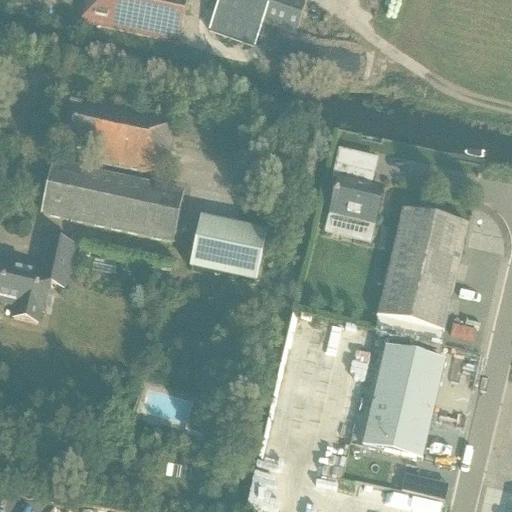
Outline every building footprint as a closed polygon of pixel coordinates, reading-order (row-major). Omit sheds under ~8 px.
[(177,45),(186,0),(86,0),(82,24),(177,45)] [(295,35),(306,5),(291,0),(270,0),(263,24),(295,35)] [(232,16),(224,14),(206,10),(200,34),(227,40),(227,41),(252,47),(258,19),(233,13),(232,16)] [(359,58),(353,80),(400,93),(406,71),(359,58)] [(167,181),(179,125),(85,106),(85,107),(61,102),(50,153),(72,158),(72,162),(167,181)] [(172,245),(183,195),(55,168),(44,217),(172,245)] [(236,168),(231,186),(240,189),(246,170),(236,168)] [(375,225),(383,193),(372,190),(375,177),(336,168),(333,182),(339,183),(331,214),(375,225)] [(444,335),(468,230),(402,215),(378,320),(444,335)] [(201,223),(191,271),(255,285),(265,237),(201,223)] [(65,291),(75,247),(49,242),(42,274),(0,265),(0,304),(16,308),(13,320),(37,325),(39,315),(44,316),(50,288),(65,291)] [(491,303),(493,292),(465,286),(463,297),(491,303)] [(362,450),(421,464),(444,366),(385,352),(362,450)] [(176,429),(186,395),(143,382),(133,415),(176,429)] [(200,438),(209,409),(192,404),(184,434),(200,438)]
